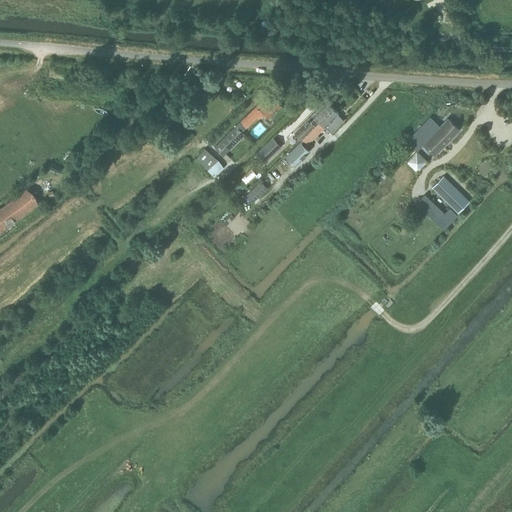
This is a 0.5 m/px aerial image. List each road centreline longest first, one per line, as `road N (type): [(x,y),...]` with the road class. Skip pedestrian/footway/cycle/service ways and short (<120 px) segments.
road 1 (track): [(23,511),(94,443),(182,414),(305,290),(337,283),(402,330),(418,328),(511,228)]
road 2 (unclassified): [(511,84),(0,43)]
road 3 (track): [(13,3),(461,46)]
